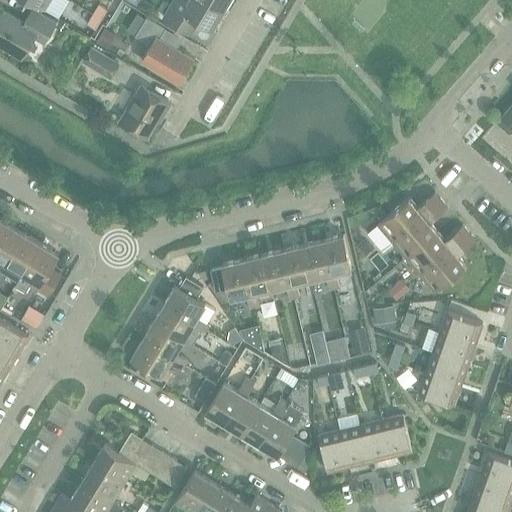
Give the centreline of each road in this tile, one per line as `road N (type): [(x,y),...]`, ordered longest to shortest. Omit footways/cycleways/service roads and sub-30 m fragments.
road 1 (residential): [(432,130),(389,170),(119,247)]
road 2 (residential): [(311,511),(99,386)]
road 3 (residential): [(164,146),(252,0)]
road 4 (residential): [(25,511),(99,386)]
road 5 (residential): [(119,247),(0,175)]
road 6 (residential): [(119,247),(55,360)]
road 7 (residential): [(511,37),(432,130)]
